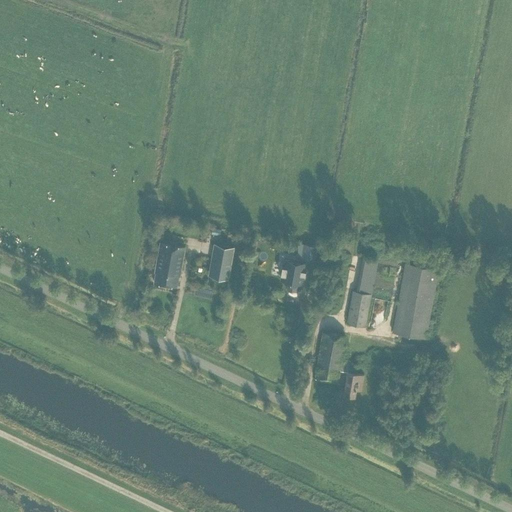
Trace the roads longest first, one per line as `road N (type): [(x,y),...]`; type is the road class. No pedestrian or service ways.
road 1 (unclassified): [(500,511),(0,277)]
road 2 (unclassified): [(162,511),(0,441)]
